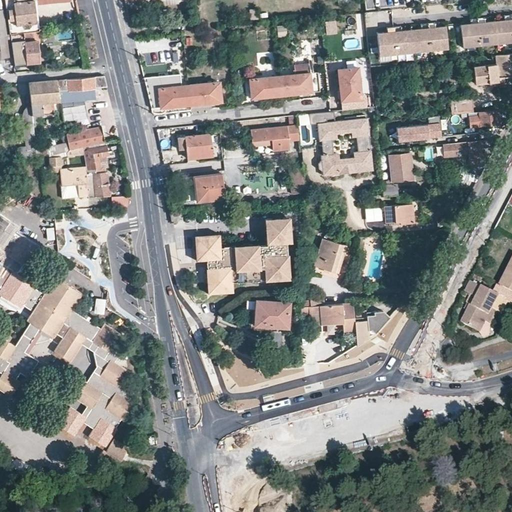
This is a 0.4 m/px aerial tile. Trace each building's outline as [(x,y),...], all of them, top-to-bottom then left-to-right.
[(4,0),(5,10),(9,34),(22,33),(36,31),(38,31),(38,27),(35,24),(34,4),(62,0),(4,0)] [(511,15),(503,16),(504,20),(484,22),(484,18),(469,19),(470,24),(459,25),(462,46),(511,41),(511,15)] [(387,32),(377,33),(379,55),(447,48),(445,27),(435,27),(435,23),(420,24),(420,29),(401,31),(401,26),(387,27),(387,32)] [(287,26),(278,26),(279,37),(287,36),(287,26)] [(36,31),(22,33),(24,44),(26,63),(40,61),(36,31)] [(24,44),(22,33),(9,34),(9,35),(10,46),(24,44)] [(10,46),(9,35),(5,35),(1,35),(4,57),(12,56),(10,46)] [(511,54),(494,56),(495,64),(472,66),(473,82),(497,80),(497,77),(511,75),(511,54)] [(371,56),(372,66),(382,65),(381,56),(371,56)] [(310,73),(309,63),(293,65),(294,74),(279,76),(281,95),(320,91),(318,72),(310,73)] [(362,108),(362,99),(359,68),(338,70),(341,101),(342,110),(362,108)] [(78,78),(57,80),(60,97),(69,96),(70,102),(95,99),(94,88),(107,87),(104,75),(78,78)] [(251,98),(281,95),(279,76),(249,79),(251,98)] [(167,87),(166,77),(158,78),(159,88),(167,87)] [(28,83),(31,109),(32,115),(43,115),(42,101),(53,100),(53,99),(60,99),(60,97),(57,80),(42,82),(28,83)] [(211,102),(220,101),(219,82),(188,85),(190,104),(211,102)] [(170,106),(190,104),(188,85),(167,87),(159,88),(160,107),(170,106)] [(449,100),(451,115),(473,112),(472,98),(449,100)] [(42,101),(43,115),(55,114),(53,100),(42,101)] [(498,110),(479,112),(479,116),(469,117),(470,127),(500,124),(498,110)] [(337,133),(335,121),(334,111),(329,111),(309,113),(310,124),(318,123),(320,140),(322,140),(324,154),(321,155),(322,159),(319,163),(319,169),(323,172),(324,177),(341,175),(341,172),(356,171),(356,173),(373,171),(371,149),(359,151),(354,151),(354,156),(339,158),(339,153),(334,153),(332,138),(337,138),(337,133)] [(32,115),(23,116),(25,136),(33,135),(32,115)] [(369,131),(368,117),(355,118),(356,132),(369,131)] [(453,117),(443,118),(443,128),(454,127),(453,117)] [(356,132),(355,118),(335,121),(337,133),(352,131),(352,136),(357,136),(359,151),(371,149),(369,131),(356,132)] [(290,138),(299,137),(297,123),(252,127),(253,139),(273,138),(273,142),(274,147),(290,145),(290,138)] [(440,125),(397,129),(399,144),(441,141),(440,125)] [(67,141),(69,149),(82,147),(105,142),(101,126),(66,134),(67,141)] [(210,133),(187,136),(187,147),(189,158),(212,156),(210,133)] [(20,152),(20,162),(36,159),(35,149),(33,135),(25,136),(26,151),(20,152)] [(187,136),(177,137),(178,148),(187,147),(187,136)] [(36,159),(40,158),(48,156),(60,154),(66,153),(69,149),(67,141),(35,149),(36,159)] [(480,149),(479,142),(441,146),(441,147),(443,147),(444,156),(470,154),(470,163),(481,162),(480,149)] [(84,158),(86,165),(86,166),(87,169),(87,171),(91,170),(91,171),(100,170),(99,156),(108,154),(107,146),(88,150),(89,156),(84,158)] [(69,149),(66,153),(66,156),(83,154),(82,147),(69,149)] [(487,161),(493,150),(490,148),(480,149),(481,162),(470,163),(468,163),(463,173),(473,175),(479,176),(487,161)] [(411,153),(390,155),(393,179),(414,177),(411,153)] [(62,169),(60,154),(48,156),(48,158),(49,173),(60,172),(61,185),(68,185),(67,168),(62,169)] [(68,185),(77,184),(78,196),(86,196),(87,196),(86,174),(85,170),(87,169),(86,166),(67,168),(68,185)] [(306,193),(303,168),(290,170),(293,195),(306,193)] [(109,195),(106,173),(86,174),(87,196),(96,195),(96,196),(109,195)] [(221,174),(184,178),(186,202),(223,198),(221,174)] [(382,183),(383,195),(385,195),(398,195),(397,182),(382,183)] [(78,196),(77,184),(68,185),(69,196),(78,196)] [(69,196),(68,185),(61,185),(61,196),(69,196)] [(126,207),(129,195),(110,197),(111,204),(111,207),(126,207)] [(77,199),(77,206),(89,206),(88,198),(77,199)] [(412,203),(384,205),(386,224),(401,223),(401,225),(414,224),(412,203)] [(366,209),(367,223),(383,222),(382,208),(366,209)] [(264,216),(265,241),(285,239),(290,239),(288,214),(264,216)] [(48,217),(40,218),(41,225),(49,224),(48,217)] [(21,308),(31,314),(42,296),(33,289),(33,287),(16,276),(21,267),(23,268),(35,250),(19,239),(15,245),(9,240),(16,231),(1,220),(0,221),(0,297),(19,310),(21,308)] [(219,289),(232,289),(231,280),(242,279),(242,271),(242,253),(220,255),(219,243),(218,231),(193,233),(194,248),(195,258),(203,257),(203,266),(205,265),(207,290),(219,289)] [(346,244),(323,237),(315,265),(338,272),(346,244)] [(266,251),(242,253),(242,271),(242,279),(288,275),(287,250),(286,250),(285,239),(265,241),(266,251)] [(242,242),(242,253),(266,251),(265,241),(242,242)] [(219,243),(220,255),(242,253),(242,242),(219,243)] [(511,260),(500,284),(506,286),(511,289),(511,260)] [(42,296),(31,314),(25,323),(29,326),(38,332),(52,341),(55,337),(71,311),(81,296),(54,278),(42,296)] [(500,284),(498,282),(494,289),(499,293),(502,294),(506,286),(500,284)] [(511,299),(511,289),(506,286),(502,294),(499,293),(494,289),(482,284),(473,303),(471,302),(462,320),(480,330),(485,319),(492,306),(502,311),(508,298),(511,299)] [(96,315),(107,315),(107,299),(97,299),(96,315)] [(287,303),(255,299),(252,323),(262,324),(263,322),(285,324),(287,303)] [(351,300),(307,305),(298,306),(297,312),(297,313),(308,312),(309,323),(335,321),(341,320),(342,326),(342,330),(353,329),(351,300)] [(485,319),(490,322),(495,311),(502,311),(492,306),(485,319)] [(373,333),(387,316),(381,310),(364,311),(365,317),(352,317),(354,329),(355,345),(367,338),(367,329),(369,329),(373,333)] [(71,311),(55,337),(62,342),(53,355),(69,366),(81,348),(85,341),(115,361),(120,364),(125,356),(112,348),(119,336),(103,326),(100,330),(71,311)] [(489,333),(490,322),(485,319),(480,330),(482,335),(489,333)] [(29,326),(15,349),(24,355),(36,334),(38,332),(29,326)] [(27,357),(40,337),(36,334),(24,355),(27,357)] [(0,376),(0,377),(0,376),(0,392),(9,399),(19,385),(15,382),(19,376),(26,380),(37,363),(27,357),(24,355),(15,349),(0,339),(0,376)] [(85,341),(81,348),(92,355),(95,369),(85,385),(101,395),(91,411),(85,419),(82,425),(93,431),(100,420),(101,420),(106,412),(104,410),(117,390),(99,378),(109,362),(113,365),(115,361),(85,341)] [(127,374),(113,365),(109,362),(99,378),(117,390),(120,386),(127,374)] [(72,399),(91,411),(101,395),(85,385),(83,383),(72,399)] [(120,386),(117,390),(104,410),(106,412),(101,420),(100,420),(93,431),(88,438),(105,449),(117,430),(115,429),(121,422),(123,423),(134,407),(128,403),(133,395),(120,386)] [(315,407),(294,413),(295,417),(316,411),(315,407)] [(73,438),(82,425),(85,419),(70,409),(58,428),(73,438)] [(320,434),(340,428),(338,423),(319,429),(320,434)] [(122,458),(130,447),(119,439),(111,451),(122,458)] [(113,458),(103,452),(98,459),(108,466),(113,458)]
